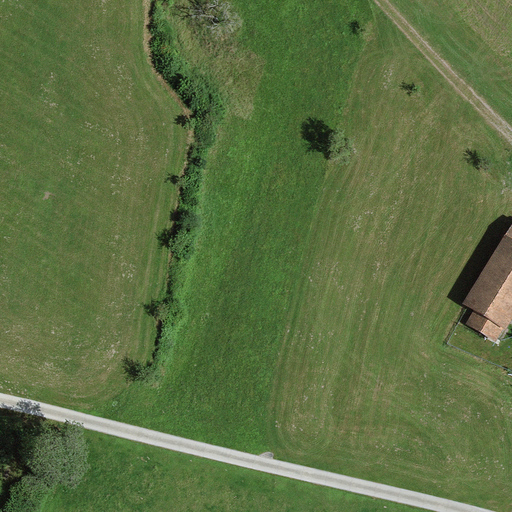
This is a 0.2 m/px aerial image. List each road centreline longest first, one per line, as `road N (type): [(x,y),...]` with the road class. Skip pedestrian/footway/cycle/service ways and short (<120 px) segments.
road 1 (track): [(0,400),(463,511)]
road 2 (track): [(378,0),(511,138)]
